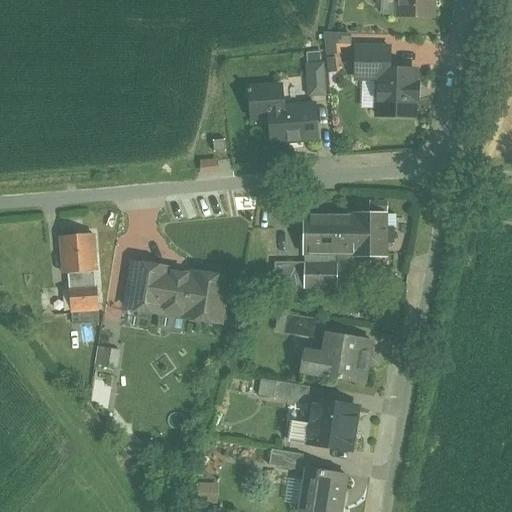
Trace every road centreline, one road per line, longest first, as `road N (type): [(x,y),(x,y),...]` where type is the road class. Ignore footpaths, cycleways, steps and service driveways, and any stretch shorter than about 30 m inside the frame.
road 1 (unclassified): [(450,166),(0,204)]
road 2 (unclassified): [(385,511),(450,166)]
road 3 (unclassified): [(479,0),(450,166)]
